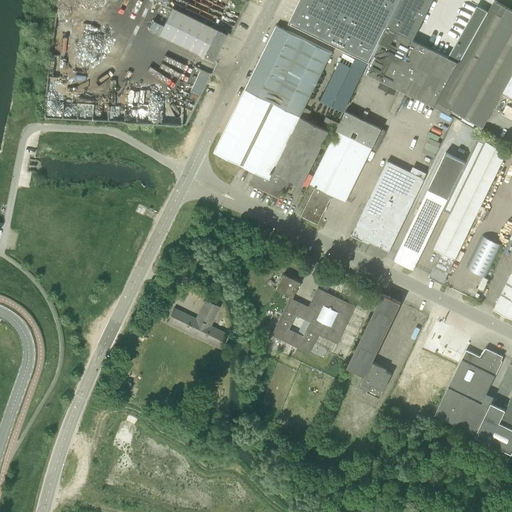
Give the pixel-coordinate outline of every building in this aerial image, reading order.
[(386,27),(399,0),(300,0),(299,2),(295,10),(289,22),(370,61),(386,27)] [(399,0),(386,27),(370,61),(364,72),(400,90),(389,112),(394,115),(405,92),(436,107),(439,102),(488,11),(476,5),(447,57),(413,40),(432,0),(399,0)] [(511,10),(494,0),(439,102),(483,127),(511,74),(511,10)] [(158,34),(202,56),(213,61),(226,34),(216,29),(171,7),(158,34)] [(245,90),(300,116),(332,53),(277,26),(245,90)] [(202,93),(210,71),(199,68),(192,89),(202,93)] [(511,74),(503,92),(511,97),(511,74)] [(273,172),(290,180),(301,186),(328,131),(300,117),(300,116),(245,90),(214,152),(255,172),(270,179),(273,172)] [(511,120),(511,108),(506,105),(501,114),(511,120)] [(315,186),(300,216),(317,224),(332,194),(345,201),(381,128),(346,111),(342,118),(309,183),(315,186)] [(332,128),(336,119),(327,115),(323,124),(332,128)] [(434,157),(436,151),(437,151),(442,141),(430,136),(423,153),(434,157)] [(465,162),(443,209),(450,213),(433,248),(441,252),(429,275),(443,283),(507,152),(477,137),(465,162)] [(443,209),(465,162),(446,153),(428,189),(393,261),(413,271),(443,209)] [(389,251),(424,179),(387,161),(352,233),(351,233),(350,235),(362,241),(363,239),(389,251)] [(270,179),(255,172),(249,184),(278,198),(282,191),(284,192),(290,180),(273,172),(270,179)] [(511,238),(511,269),(493,309),(511,318),(511,232),(510,238),(511,238)] [(480,274),(486,277),(502,244),(483,235),(467,268),(480,274)] [(283,274),(276,289),(293,297),(300,282),(283,274)] [(480,274),(477,279),(479,280),(477,285),(475,284),(473,289),(482,293),(489,278),(486,277),(480,274)] [(335,342),(352,307),(319,291),(310,309),(291,301),(274,336),(310,353),(319,335),(335,342)] [(382,294),(347,367),(364,375),(359,386),(367,390),(367,392),(379,398),(391,373),(381,369),(382,366),(372,362),(400,302),(382,294)] [(228,334),(210,326),(219,306),(205,299),(196,319),(174,308),(167,322),(221,349),(228,334)] [(492,399),(485,395),(502,361),(501,360),(503,356),(485,348),(481,356),(466,349),(435,414),(475,434),(490,403),(492,399)] [(116,390),(126,394),(131,383),(121,378),(116,390)] [(511,394),(504,410),(499,422),(511,428),(511,394)] [(511,428),(499,422),(504,410),(490,403),(475,434),(511,453),(511,452),(511,428)]
